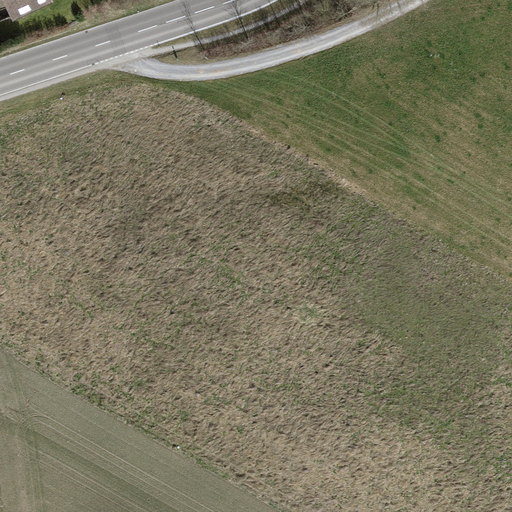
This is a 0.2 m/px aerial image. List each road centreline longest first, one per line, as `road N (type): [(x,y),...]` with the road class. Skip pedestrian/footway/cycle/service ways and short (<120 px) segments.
road 1 (track): [(100,44),(150,67),(227,67),(298,49),(414,0)]
road 2 (tertiary): [(0,77),(237,0)]
